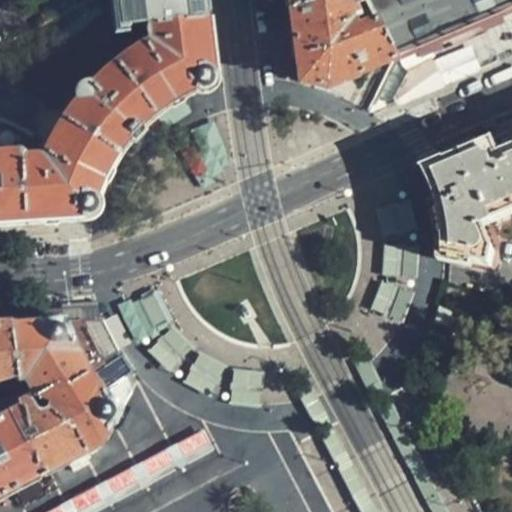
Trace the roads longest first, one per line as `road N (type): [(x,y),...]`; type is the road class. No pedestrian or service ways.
road 1 (secondary): [(511,96),(207,227)]
road 2 (secondary): [(0,277),(98,269),(207,227)]
road 3 (unknown): [(270,202),(292,270),(327,335)]
